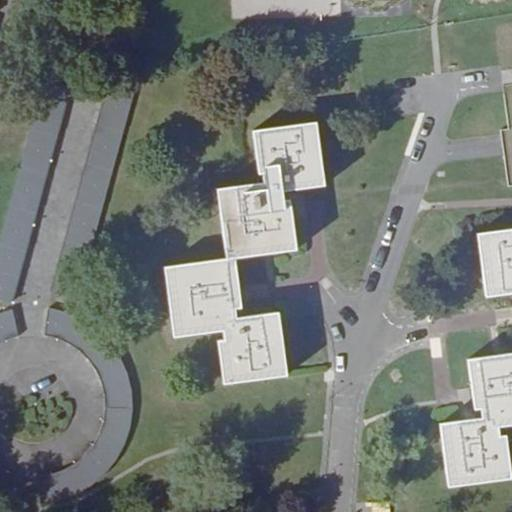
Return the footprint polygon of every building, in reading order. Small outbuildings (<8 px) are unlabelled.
[(0,293),(10,295),(68,79),(38,84),(0,226),(0,293)] [(127,95),(101,88),(48,287),(74,293),(127,95)] [(321,179),(314,118),(250,125),(255,167),(264,166),(265,177),(215,183),(224,253),(163,260),(172,329),(221,323),(223,333),(217,334),(216,334),(221,377),(284,370),(276,304),(232,309),(231,302),(229,281),(236,280),(233,253),(295,245),(291,215),(283,216),(280,192),(279,184),(321,179)] [(291,215),(288,193),(280,194),(283,216),(291,215)] [(511,219),(471,225),(480,288),(511,283),(511,342),(464,349),(468,379),(476,379),(478,398),(480,409),(437,415),(445,477),(508,469),(503,426),(495,427),(493,417),(511,414),(511,219)] [(239,301),(236,280),(229,281),(231,302),(239,301)] [(0,481),(8,464),(0,460),(0,332),(19,325),(17,300),(0,305),(0,481)] [(48,301),(47,326),(63,330),(72,334),(85,345),(93,355),(98,364),(103,374),(105,381),(107,391),(106,404),(105,413),(103,419),(100,429),(95,436),(90,443),(81,452),(74,458),(64,464),(55,466),(46,469),(38,469),(41,495),(48,495),(63,491),(80,485),(94,475),(104,466),(114,455),(122,441),(128,426),(131,410),(132,393),(130,376),(123,355),(114,341),(102,327),(86,313),(68,305),(54,302),(48,301)] [(478,398),(476,379),(468,379),(471,400),(478,398)]
